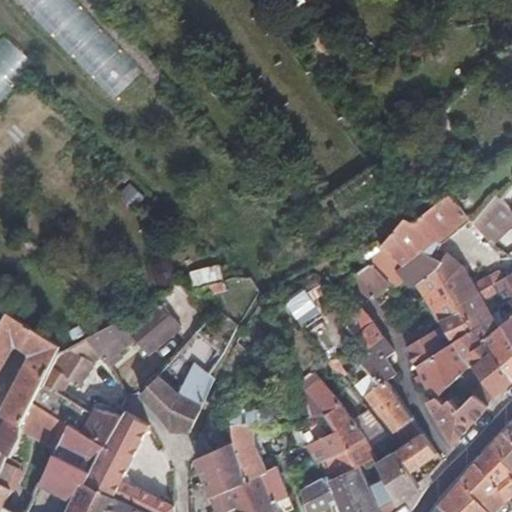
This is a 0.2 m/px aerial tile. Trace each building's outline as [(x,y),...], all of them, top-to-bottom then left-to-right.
[(97,26),(70,51),(115,100),(142,76),(97,26)] [(0,101),(37,66),(9,37),(0,46),(0,101)] [(143,198),(132,187),(122,198),(134,208),(143,198)] [(423,252),(431,255),(441,240),(465,220),(470,227),(476,223),(475,222),(452,192),(433,207),(415,222),(406,218),(384,245),(382,246),(405,265),(423,252)] [(494,244),(511,226),(511,211),(498,195),(475,222),(476,223),(494,244)] [(438,267),(459,303),(480,292),(484,298),(498,291),(494,285),(506,278),(506,277),(501,269),(489,276),(476,283),(464,264),(447,252),(442,260),(444,261),(438,267)] [(374,300),(392,286),(377,271),(370,264),(356,274),(358,277),(362,291),(374,300)] [(192,273),(196,289),(212,284),(224,281),(220,266),(192,273)] [(440,320),(463,309),(459,303),(438,267),(417,284),(436,313),(440,320)] [(511,273),(506,277),(506,278),(494,285),(498,291),(506,304),(511,301),(511,300),(511,273)] [(228,290),(224,281),(212,284),(216,294),(228,290)] [(511,375),(511,337),(503,325),(500,327),(492,313),(484,298),(480,292),(459,303),(463,309),(477,330),(493,351),(511,375)] [(302,317),(312,310),(301,296),(300,294),(290,301),(302,317)] [(135,338),(149,354),(182,326),(162,301),(129,330),(121,320),(112,325),(88,338),(99,352),(107,362),(108,362),(112,367),(120,361),(118,360),(115,355),(120,351),(135,338)] [(455,342),(477,330),(463,309),(440,320),(443,325),(436,329),(447,347),(455,342)] [(388,380),(398,374),(387,358),(396,351),(367,315),(361,310),(345,321),(367,349),(369,352),(360,361),(381,384),(387,379),(388,380)] [(0,370),(14,346),(20,344),(33,352),(33,357),(3,414),(10,418),(0,432),(0,474),(1,475),(8,455),(12,456),(21,437),(22,428),(34,403),(63,345),(8,312),(0,326),(0,370)] [(511,337),(511,317),(503,325),(511,337)] [(407,347),(428,334),(425,328),(419,331),(416,326),(405,333),(407,347)] [(428,334),(407,347),(417,366),(418,366),(427,360),(447,347),(436,329),(428,334)] [(462,409),(467,403),(449,386),(471,365),(475,365),(488,382),(497,395),(511,382),(511,375),(493,351),(477,330),(455,342),(447,347),(427,360),(442,393),(447,403),(451,398),(462,409)] [(159,376),(142,394),(162,415),(174,429),(193,431),(217,378),(212,374),(224,356),(197,332),(180,352),(196,365),(181,395),(159,376)] [(71,424),(108,445),(124,416),(99,407),(96,412),(63,391),(71,377),(80,383),(99,352),(88,338),(68,348),(63,345),(34,403),(71,424)] [(124,355),(120,351),(115,355),(118,360),(124,355)] [(455,444),(491,405),(476,394),(467,403),(462,409),(451,398),(447,403),(442,393),(427,360),(418,366),(422,374),(425,381),(433,399),(429,401),(455,444)] [(408,444),(424,432),(414,418),(388,380),(387,379),(381,384),(360,361),(347,373),(367,395),(383,415),(384,414),(398,431),(399,431),(408,444)] [(364,438),(366,437),(354,420),(342,404),(313,372),(303,379),(298,383),(307,397),(314,416),(326,414),(337,430),(348,448),(364,438)] [(425,382),(425,381),(422,374),(421,374),(420,374),(419,374),(418,375),(417,376),(417,377),(417,378),(417,379),(417,380),(417,381),(418,382),(419,383),(420,383),(422,383),(423,383),(424,383),(425,382)] [(491,405),(497,395),(488,382),(476,394),(491,405)] [(22,428),(57,450),(71,424),(34,403),(22,428)] [(263,474),(269,472),(268,469),(267,466),(256,443),(255,422),(258,422),(277,421),(275,407),(257,408),(237,410),(233,423),(235,441),(236,441),(249,480),(263,474)] [(372,447),(389,435),(369,409),(354,420),(366,437),(372,447)] [(108,445),(88,483),(146,511),(176,511),(176,505),(124,480),(151,425),(128,410),(124,416),(108,445)] [(280,511),(280,510),(275,501),(263,474),(249,480),(236,441),(235,441),(214,410),(200,441),(206,454),(197,458),(214,495),(222,511),(280,511)] [(41,483),(74,499),(83,481),(88,483),(108,445),(71,424),(57,450),(41,483)] [(511,466),(511,427),(511,426),(493,446),(511,466)] [(322,462),(348,448),(337,430),(309,444),(320,463),(322,462)] [(439,453),(424,432),(408,444),(407,445),(420,466),(439,453)] [(383,511),(371,487),(361,466),(374,458),(364,438),(348,448),(322,462),(330,475),(303,491),(310,511),(319,511),(340,503),(343,511),(383,511)] [(412,471),(420,466),(407,445),(399,450),(406,461),(412,471)] [(511,498),(511,466),(493,446),(477,463),(511,499),(511,498)] [(400,504),(421,488),(412,471),(406,461),(399,450),(380,461),(378,463),(386,479),(400,504)] [(1,475),(0,476),(0,511),(17,511),(5,506),(13,489),(15,490),(24,470),(15,465),(18,459),(12,456),(8,455),(1,475)] [(511,511),(511,499),(477,463),(461,482),(494,511),(511,511)] [(280,510),(294,505),(278,466),(268,469),(269,472),(263,474),(275,501),(280,510)] [(371,487),(383,511),(390,511),(400,504),(386,479),(371,487)] [(146,511),(88,483),(83,481),(74,499),(67,511),(146,511)] [(494,511),(461,482),(443,505),(450,511),(494,511)]
